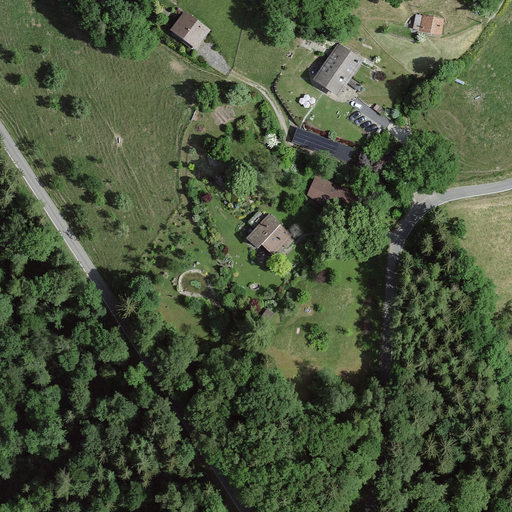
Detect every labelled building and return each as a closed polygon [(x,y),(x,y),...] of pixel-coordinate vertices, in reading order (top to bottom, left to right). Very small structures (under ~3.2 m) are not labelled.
[(208,31),(184,13),(170,32),(193,50),(208,31)] [(444,20),(422,15),(418,32),(441,37),(444,20)] [(365,61),(340,44),(312,83),(337,100),(365,61)] [(354,148),(296,127),(292,140),(349,161),(354,148)] [(359,197),(314,178),(306,196),(351,216),(359,197)] [(253,218),(258,224),(266,216),(261,211),(253,218)] [(291,237),(269,217),(246,242),(258,252),(261,249),(271,258),(291,237)]
